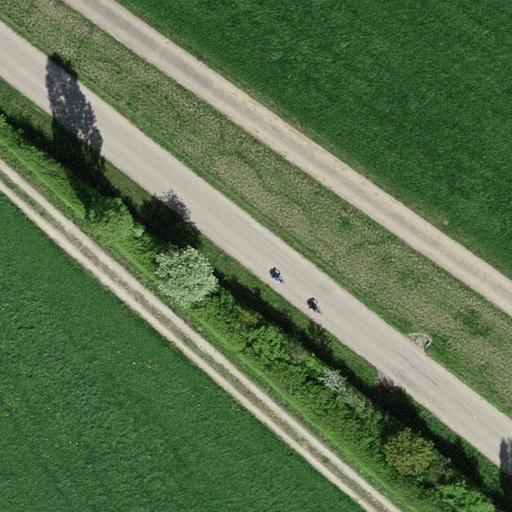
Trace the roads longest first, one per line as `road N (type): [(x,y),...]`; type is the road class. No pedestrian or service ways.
road 1 (unclassified): [(0,48),(511,449)]
road 2 (track): [(511,299),(86,0)]
road 3 (track): [(386,511),(0,174)]
